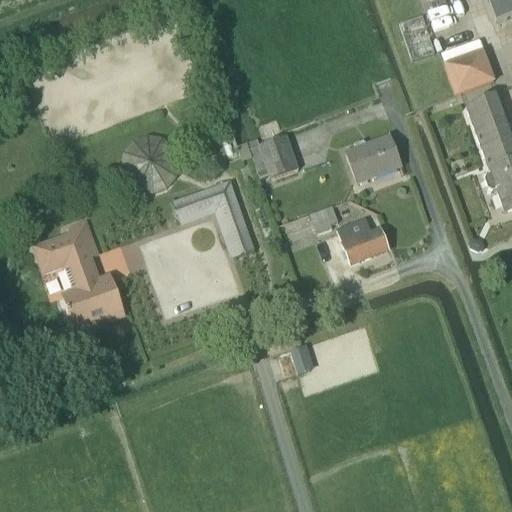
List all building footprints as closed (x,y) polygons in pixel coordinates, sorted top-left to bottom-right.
[(511,0),(484,0),(493,24),(511,17),(511,0)] [(421,16),(398,23),(410,61),(433,53),(421,16)] [(511,133),(498,95),(465,107),(487,169),(511,160),(511,133)] [(256,142),(246,146),(258,183),(269,179),(270,183),(297,173),(285,139),(258,149),(256,142)] [(352,147),(354,151),(343,155),(355,186),(400,169),(388,139),(364,148),(362,143),(352,147)] [(485,177),(483,182),(487,191),(491,194),(495,193),(503,215),(511,211),(511,160),(487,169),(490,176),(485,177)] [(172,205),(178,226),(212,214),(217,215),(233,261),(253,254),(229,185),(172,205)] [(331,209),(309,217),(316,237),(331,231),(330,228),(337,225),(331,209)] [(378,232),(369,235),(364,222),(335,233),(349,269),(387,254),(378,232)] [(89,326),(90,330),(107,324),(105,320),(121,314),(109,282),(98,286),(88,260),(95,257),(84,226),(68,232),(71,240),(54,246),(53,244),(33,251),(42,276),(62,269),(71,295),(61,299),(73,331),(89,326)] [(470,243),(468,247),(468,251),(477,256),(480,254),(483,250),(482,246),(474,241),(470,243)]
